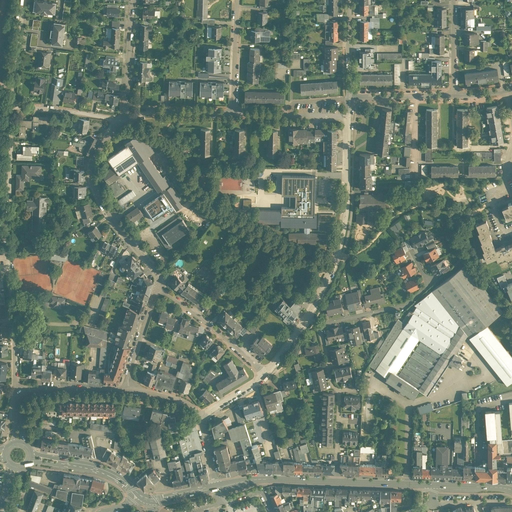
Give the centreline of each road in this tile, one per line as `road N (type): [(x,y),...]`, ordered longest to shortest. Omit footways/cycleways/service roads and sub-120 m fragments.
road 1 (residential): [(347,116),(345,218),(308,317)]
road 2 (residential): [(121,119),(98,148),(92,180),(161,285)]
road 3 (residential): [(8,268),(12,105)]
road 4 (residential): [(412,251),(428,283),(407,303),(319,326)]
road 5 (residential): [(264,373),(161,285)]
road 6 (primary): [(217,487),(253,479),(337,481)]
